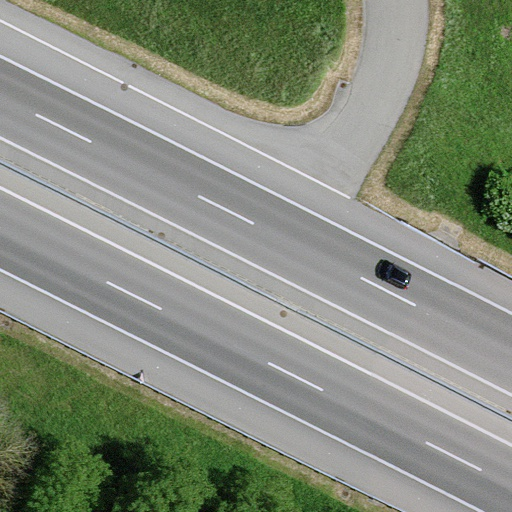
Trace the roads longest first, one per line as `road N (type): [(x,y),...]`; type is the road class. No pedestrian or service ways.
road 1 (motorway): [(511,354),(0,97)]
road 2 (motorway): [(0,228),(511,485)]
